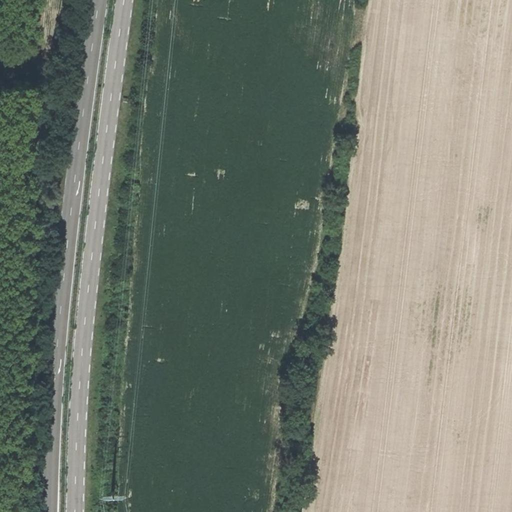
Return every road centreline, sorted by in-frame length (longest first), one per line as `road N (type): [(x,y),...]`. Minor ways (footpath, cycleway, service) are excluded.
road 1 (primary): [(74,511),(79,387),(126,0)]
road 2 (primary): [(101,0),(57,361),(49,511)]
road 3 (track): [(0,387),(11,0)]
